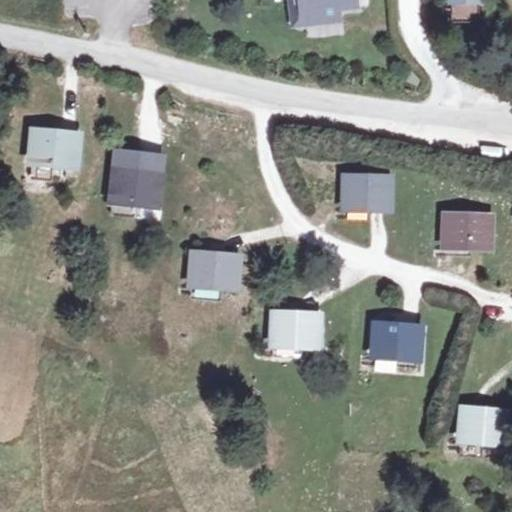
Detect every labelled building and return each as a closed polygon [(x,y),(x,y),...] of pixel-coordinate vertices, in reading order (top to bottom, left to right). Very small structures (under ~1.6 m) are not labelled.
[(256,0),(256,3),(283,0),(284,0),(287,26),(291,30),(339,24),(337,12),(356,10),(354,0),(256,0)] [(453,0),(453,10),(481,10),(482,0),(453,0)] [(32,135),(30,167),(72,170),(73,136),(32,135)] [(113,149),(107,206),(158,211),(163,154),(113,149)] [(341,177),(340,212),(393,216),(393,177),(341,177)] [(440,214),(439,251),(491,252),(493,215),(440,214)] [(186,251),(183,292),(236,296),(239,255),(186,251)] [(268,312),(267,352),(323,353),(324,314),(268,312)] [(371,323),(368,361),(422,365),(424,326),(371,323)] [(462,421),(462,448),(503,451),(505,423),(462,421)]
